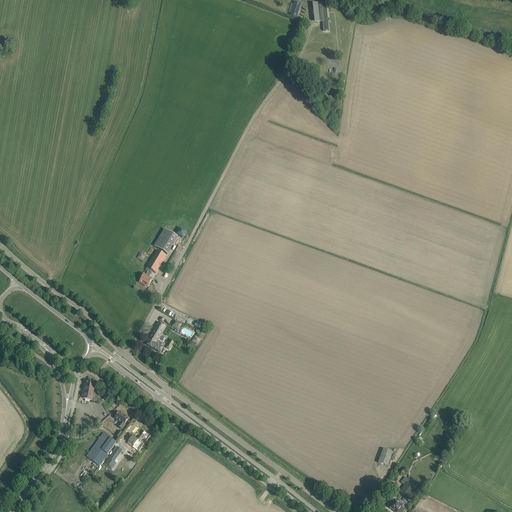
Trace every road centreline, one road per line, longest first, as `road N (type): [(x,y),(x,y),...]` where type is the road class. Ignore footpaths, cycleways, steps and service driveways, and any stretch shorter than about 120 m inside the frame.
road 1 (unclassified): [(125,356),(260,102),(300,50),(310,19)]
road 2 (unclassified): [(334,511),(169,388)]
road 3 (secondary): [(316,511),(163,394)]
road 4 (secondary): [(159,398),(307,511)]
road 5 (unclassified): [(125,356),(0,245)]
